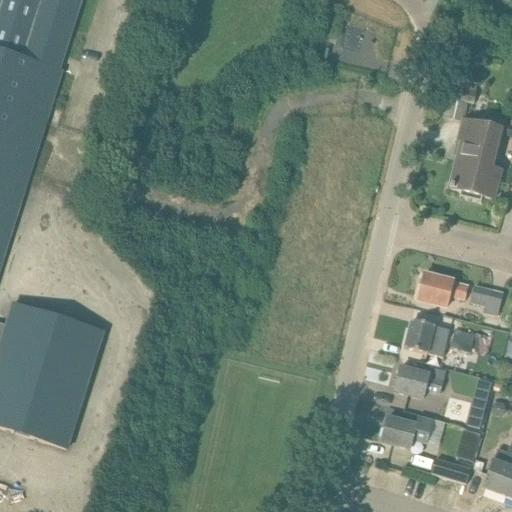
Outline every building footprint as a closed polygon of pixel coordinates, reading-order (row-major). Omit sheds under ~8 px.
[(59,72),(75,20),(81,1),(78,0),(0,0),(0,430),(66,452),(103,335),(13,307),(6,328),(0,325),(0,268),(62,73),(59,72)] [(447,101),(469,106),(473,107),(478,87),(465,84),(467,76),(465,73),(457,71),(454,73),(452,83),(454,83),(453,89),(450,89),(447,101)] [(500,134),(465,125),(463,124),(458,143),(463,144),(458,163),(457,163),(450,191),(493,202),(501,173),(486,169),(494,134),(499,135),(500,134)] [(449,299),(464,303),(468,289),(453,285),(453,284),(424,277),(417,303),(446,310),(449,299)] [(497,318),(503,296),(474,289),(470,304),(485,308),(484,314),(497,318)] [(449,333),(431,328),(412,323),(405,351),(427,356),(430,341),(446,345),(449,333)] [(471,354),(488,358),(492,342),(476,338),(477,336),(456,331),(451,350),(471,355),(471,354)] [(430,377),(400,370),(394,395),(423,402),(425,393),(441,397),(443,384),(429,381),(430,377)] [(469,415),(465,428),(479,431),(482,419),(469,415)] [(387,420),(381,445),(409,452),(412,443),(426,446),(432,423),(417,420),(415,427),(387,420)] [(463,433),(459,446),(476,451),(479,438),(463,433)] [(511,481),(511,444),(508,456),(497,451),(489,472),(482,491),(505,500),(511,481)] [(466,487),(470,472),(436,462),(431,477),(466,487)]
